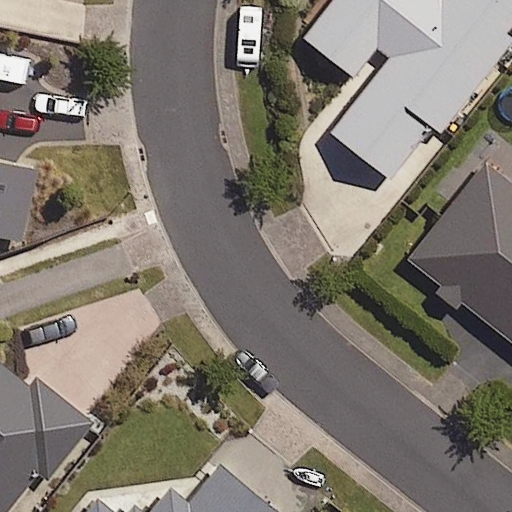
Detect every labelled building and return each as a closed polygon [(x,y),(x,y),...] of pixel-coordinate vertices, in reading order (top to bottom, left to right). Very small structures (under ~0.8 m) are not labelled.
[(438,132),(511,38),(511,0),(332,0),(303,38),(352,77),(376,46),(390,57),(330,134),(388,180),(431,126),(438,132)] [(0,242),(18,247),(36,172),(0,163),(0,242)] [(511,188),(483,165),(407,260),(440,286),(433,296),(454,314),(462,304),(511,343),(511,188)] [(28,387),(0,365),(0,511),(4,511),(36,471),(48,480),(91,425),(34,380),(28,387)] [(273,511),(218,467),(186,506),(168,491),(151,511),(109,511),(94,499),(83,511),(273,511)]
